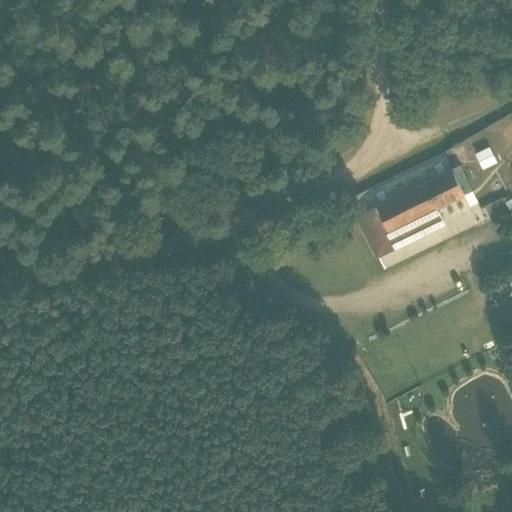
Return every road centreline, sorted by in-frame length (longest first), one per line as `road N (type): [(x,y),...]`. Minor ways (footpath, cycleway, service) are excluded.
road 1 (track): [(0,279),(188,241),(511,98)]
road 2 (unclassified): [(405,150),(380,82),(378,0)]
